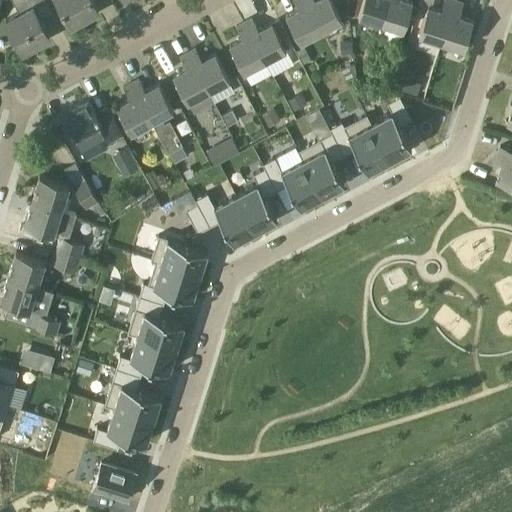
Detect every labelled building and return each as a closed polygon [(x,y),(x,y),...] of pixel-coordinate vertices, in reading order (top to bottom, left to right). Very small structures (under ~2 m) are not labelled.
[(49,36),(39,19),(39,18),(52,12),(45,0),(13,0),(19,10),(5,17),(22,50),(49,36)] [(98,9),(93,0),(56,0),(70,24),(98,9)] [(300,42),(321,31),(304,0),(294,0),(299,7),(286,14),(300,42)] [(342,20),(337,10),(331,0),(304,0),(321,31),(342,20)] [(380,22),(387,0),(362,0),(357,15),(380,22)] [(403,30),(412,0),(411,0),(387,0),(380,22),(403,30)] [(441,41),(453,0),(444,0),(441,9),(427,5),(418,34),(441,41)] [(453,0),(441,41),(464,48),(472,19),(459,15),(463,1),(458,0),(453,0)] [(418,6),(411,4),(407,17),(415,19),(418,6)] [(286,50),(281,40),(272,22),(258,29),(252,17),(244,21),(265,61),(286,50)] [(244,72),(265,61),(244,21),(236,25),(243,38),(229,45),(244,72)] [(353,53),(351,40),(340,41),(341,53),(353,53)] [(230,80),(215,52),(202,59),(195,47),(187,51),(209,91),(230,80)] [(208,91),(209,91),(187,51),(179,56),(186,68),(173,75),(193,112),(214,101),(208,91)] [(173,110),(159,83),(145,90),(139,77),(131,82),(152,121),(168,151),(181,144),(183,144),(169,119),(165,122),(162,116),(173,110)] [(131,132),(152,121),(131,82),(123,86),(129,98),(116,105),(131,132)] [(288,98),(293,108),(306,102),(300,92),(288,98)] [(369,121),(389,158),(396,154),(398,157),(407,152),(405,149),(410,146),(399,124),(410,118),(398,96),(386,102),(390,110),(369,121)] [(110,111),(98,117),(88,100),(69,110),(71,113),(63,116),(85,159),(107,147),(105,143),(122,134),(110,111)] [(268,124),(279,118),(273,107),(262,113),(268,124)] [(237,119),(231,109),(221,114),(227,125),(237,119)] [(330,131),(342,153),(354,147),(366,170),(389,158),(369,121),(365,114),(344,125),(341,120),(328,127),(330,131)] [(302,157),(322,193),(344,181),(332,159),(342,153),(330,131),(298,149),(302,157)] [(214,164),(226,157),(218,142),(206,149),(214,164)] [(187,154),(181,144),(168,151),(174,161),(175,160),(187,154)] [(497,178),(511,182),(511,148),(500,145),(496,159),(502,161),(497,178)] [(261,162),(264,166),(278,191),(289,184),(300,205),(322,193),(302,157),(281,169),(273,155),(261,162)] [(138,167),(132,156),(118,163),(124,175),(138,167)] [(235,193),(255,229),(277,218),(266,197),(278,191),(264,166),(252,173),(256,181),(235,193)] [(153,168),(144,174),(153,188),(162,183),(153,168)] [(70,184),(58,181),(39,174),(31,200),(62,209),(70,184)] [(98,199),(85,177),(73,185),(86,207),(98,199)] [(244,235),(255,229),(235,193),(214,204),(206,191),(195,197),(197,203),(209,224),(220,218),(232,241),(236,239),(237,241),(245,237),(244,235)] [(76,214),(62,209),(31,200),(24,224),(60,236),(55,249),(80,257),(84,246),(85,243),(69,238),(76,214)] [(197,231),(209,224),(197,203),(185,209),(197,231)] [(150,258),(199,273),(202,265),(204,265),(207,256),(204,255),(206,249),(158,234),(150,258)] [(51,262),(60,265),(76,270),(80,257),(55,249),(51,262)] [(15,251),(7,276),(54,290),(38,285),(43,271),(46,261),(15,251)] [(142,281),(138,294),(162,302),(166,289),(191,297),(199,273),(150,258),(150,259),(154,260),(147,282),(142,281)] [(46,314),(54,290),(7,276),(0,299),(0,300),(34,312),(30,324),(57,333),(61,322),(61,319),(46,314)] [(136,332),(176,345),(182,322),(159,314),(162,302),(138,294),(127,329),(136,332)] [(120,353),(116,367),(140,374),(144,362),(168,369),(176,345),(136,332),(128,356),(120,353)] [(39,351),(34,366),(50,371),(54,356),(39,351)] [(80,357),(76,370),(90,374),(94,362),(80,357)] [(0,400),(7,403),(18,368),(0,362),(0,400)] [(113,405),(152,417),(160,393),(136,386),(140,374),(116,367),(104,402),(113,405)] [(149,427),(152,417),(113,405),(106,429),(97,426),(93,439),(117,446),(121,434),(145,442),(146,436),(149,437),(152,428),(149,427)] [(127,497),(135,471),(100,460),(92,486),(127,497)]
